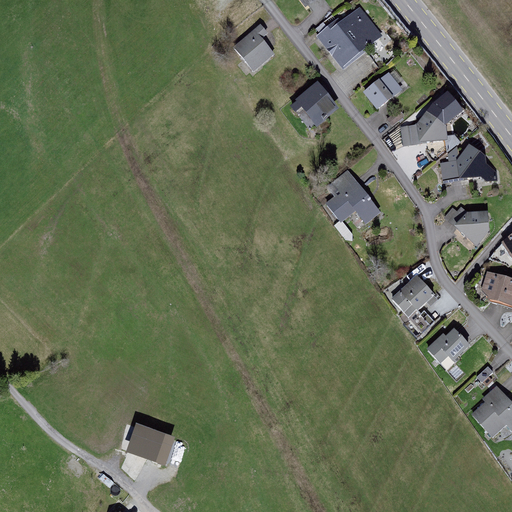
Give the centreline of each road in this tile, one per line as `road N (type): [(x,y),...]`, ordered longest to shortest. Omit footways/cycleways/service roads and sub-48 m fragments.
road 1 (residential): [(511,353),(439,273),(425,208),(263,0)]
road 2 (residential): [(151,511),(46,427),(0,374)]
road 3 (secondary): [(402,0),(511,139)]
